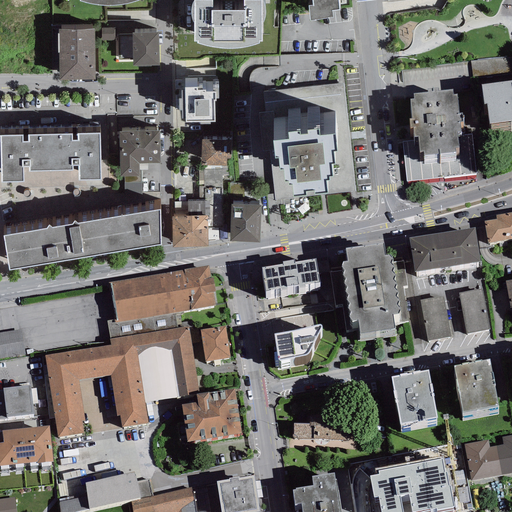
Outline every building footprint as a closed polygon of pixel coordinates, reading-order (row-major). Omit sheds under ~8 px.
[(218,0),(193,0),(194,8),(197,14),(196,37),(207,41),(227,42),(244,43),(259,38),(272,41),(272,5),(270,0),(246,0),(247,2),(218,2),(218,0)] [(322,0),(322,3),(317,4),(318,14),(338,12),(338,6),(347,5),(346,0),(322,0)] [(98,26),(67,27),(68,77),(100,76),(98,26)] [(157,26),(132,27),(133,61),(158,60),(157,26)] [(221,81),(191,83),(192,114),(210,114),(210,123),(223,122),(221,81)] [(355,191),(343,83),(263,92),(265,112),(258,112),(262,151),(269,150),(275,200),(355,191)] [(511,101),(481,105),(484,124),(487,124),(490,144),(511,140),(511,101)] [(452,109),(413,113),(414,118),(411,119),(413,138),(409,139),(410,144),(402,145),(406,184),(442,180),(442,181),(476,178),(472,138),(462,139),(462,133),(459,133),(457,114),(453,114),(452,109)] [(21,128),(0,128),(0,175),(23,175),(22,154),(28,153),(28,164),(72,164),(71,152),(78,152),(78,173),(103,173),(102,125),(78,126),(79,135),(71,135),(71,128),(28,128),(28,136),(21,136),(21,128)] [(155,128),(114,129),(115,172),(140,171),(139,158),(156,158),(155,128)] [(233,137),(204,137),(204,162),(229,162),(229,155),(233,155),(233,137)] [(174,201),(174,215),(207,214),(208,227),(223,227),(221,169),(198,170),(199,201),(174,201)] [(261,202),(232,202),(233,236),(262,236),(261,202)] [(161,205),(5,229),(9,264),(162,240),(161,205)] [(484,223),(488,245),(511,240),(511,213),(496,216),(497,221),(484,223)] [(174,215),(172,215),(173,246),(208,245),(208,227),(207,214),(174,215)] [(476,232),(410,243),(415,277),(481,267),(476,232)] [(384,264),(345,270),(348,282),(344,284),(342,287),(346,290),(343,295),(347,299),(345,305),(348,309),(346,313),(345,315),(349,318),(346,323),(350,327),(347,331),(351,335),(348,339),(351,343),(358,342),(360,356),(396,351),(393,338),(398,337),(400,332),(397,328),(399,323),(396,319),(397,314),(395,312),(397,307),(393,302),(396,298),(392,295),(395,290),(391,285),(393,280),(390,277),(385,277),(384,264)] [(208,274),(108,290),(114,325),(114,328),(175,319),(215,312),(213,300),(215,300),(213,287),(210,287),(208,274)] [(283,282),(262,285),(265,309),(280,306),(280,310),(287,309),(299,307),(306,306),(305,302),(320,300),(316,276),(294,280),(294,277),(282,279),(283,282)] [(482,291),(459,295),(466,335),(490,331),(482,291)] [(443,298),(420,302),(428,343),(451,339),(443,298)] [(107,326),(111,347),(178,336),(175,319),(114,328),(114,325),(107,326)] [(21,329),(0,332),(0,358),(25,354),(21,329)] [(110,354),(44,364),(55,427),(56,427),(59,446),(84,442),(82,430),(85,429),(79,388),(110,383),(117,424),(119,424),(121,436),(148,432),(145,412),(199,401),(188,334),(178,336),(111,347),(109,347),(110,354)] [(200,340),(205,371),(230,367),(225,336),(200,340)] [(319,346),(275,356),(278,380),(278,381),(279,382),(281,382),(303,377),(305,377),(307,376),(308,375),(309,374),(321,350),(322,348),(321,347),(321,346),(320,346),(319,346)] [(490,369),(453,376),(462,421),(498,414),(490,369)] [(429,379),(392,386),(400,433),(438,426),(429,379)] [(30,389),(0,392),(0,421),(34,418),(30,389)] [(241,446),(234,401),(208,405),(208,406),(196,408),(197,415),(181,417),(187,454),(241,446)] [(330,427),(309,426),(309,433),(294,433),(294,447),(348,448),(348,433),(330,433),(330,427)] [(503,444),(496,446),(502,475),(511,473),(511,434),(502,437),(503,444)] [(49,438),(2,443),(3,456),(0,456),(0,482),(53,476),(49,438)] [(488,440),(464,445),(471,481),(502,475),(496,446),(489,447),(488,440)] [(445,480),(443,466),(379,478),(379,482),(370,484),(374,505),(379,505),(380,511),(402,511),(401,503),(409,502),(411,511),(454,511),(451,493),(450,493),(447,479),(445,480)] [(134,481),(85,491),(86,501),(88,511),(120,511),(128,510),(140,508),(139,503),(135,485),(134,481)] [(149,482),(135,485),(139,503),(153,500),(149,482)] [(210,511),(206,489),(191,492),(194,511),(210,511)] [(229,495),(216,497),(218,511),(256,511),(254,491),(239,493),(239,492),(229,493),(229,495)] [(153,500),(139,503),(140,508),(128,510),(128,511),(194,511),(191,492),(153,500)] [(296,509),(293,510),(292,511),(336,511),(334,493),(312,496),(313,505),(296,508),(296,509)] [(15,511),(14,501),(0,502),(0,511),(15,511)] [(88,511),(86,501),(59,507),(59,511),(88,511)]
